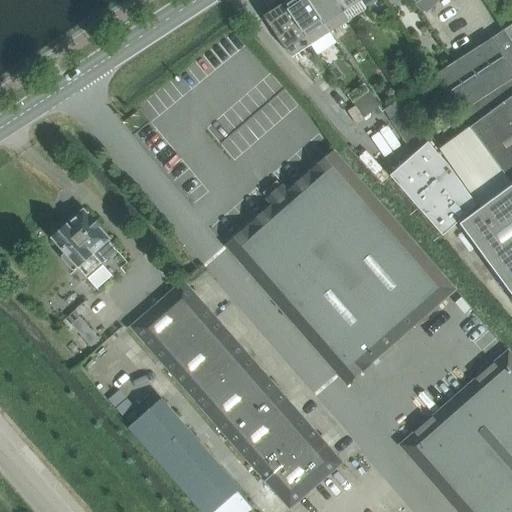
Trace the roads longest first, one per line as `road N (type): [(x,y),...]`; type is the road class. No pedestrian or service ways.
road 1 (tertiary): [(0,129),(197,0)]
road 2 (unknown): [(365,433),(469,337)]
